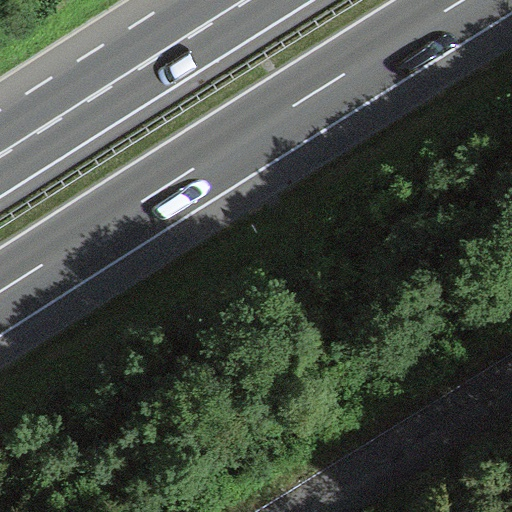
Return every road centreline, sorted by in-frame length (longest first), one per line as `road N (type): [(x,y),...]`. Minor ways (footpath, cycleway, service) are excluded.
road 1 (motorway): [(0,294),(465,0)]
road 2 (motorway): [(249,0),(0,158)]
road 3 (unclassified): [(511,372),(279,511)]
